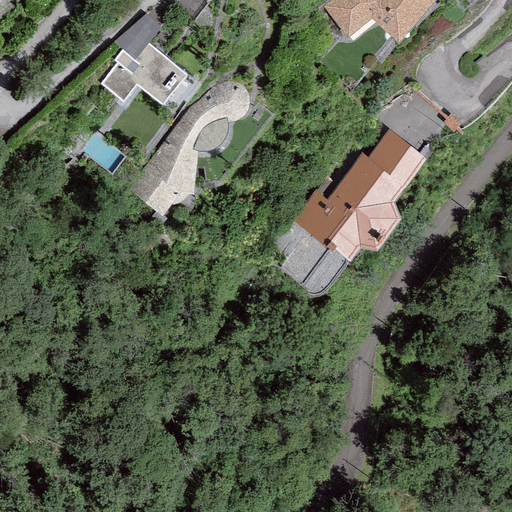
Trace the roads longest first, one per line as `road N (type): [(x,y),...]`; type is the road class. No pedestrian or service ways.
road 1 (unclassified): [(511,136),(373,323),(349,462),(308,511)]
road 2 (unclassified): [(503,0),(441,66),(441,82),(452,93),(471,92),(511,57)]
road 3 (unclassified): [(0,112),(25,107),(150,0)]
